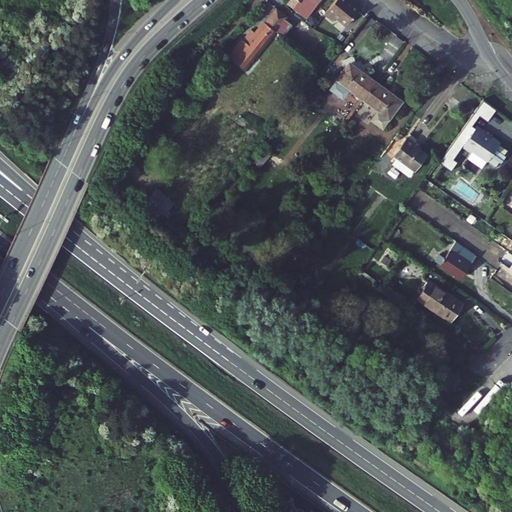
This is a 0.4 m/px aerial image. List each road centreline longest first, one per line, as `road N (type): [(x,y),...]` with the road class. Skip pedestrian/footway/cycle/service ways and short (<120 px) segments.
road 1 (motorway): [(438,511),(62,233)]
road 2 (primary): [(0,350),(120,89),(206,0)]
road 3 (motorway): [(53,286),(354,511)]
road 4 (motorway): [(53,286),(201,434),(239,511)]
road 5 (primary): [(78,125),(0,295)]
road 6 (primary): [(175,0),(115,64),(78,125)]
road 7 (motorway): [(117,0),(78,125)]
